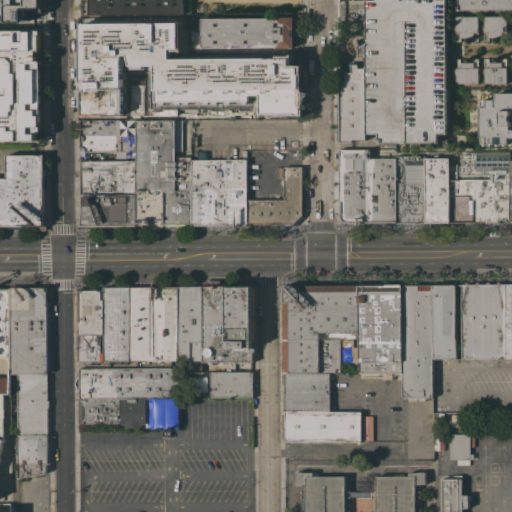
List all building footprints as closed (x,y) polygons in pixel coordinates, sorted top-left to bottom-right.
[(0,0),(42,0),(43,23),(0,23),(0,0)] [(185,0),(185,3),(183,3),(183,14),(89,14),(89,2),(86,2),(86,0),(185,0)] [(358,50),(358,45),(356,45),(354,40),(365,36),(365,15),(365,0),(445,0),(445,14),(445,49),(445,87),(445,88),(446,88),(447,134),(437,134),(437,143),(377,143),(377,134),(365,134),(365,140),(351,139),(351,142),(339,142),(339,87),(339,79),(341,79),(341,70),(348,70),(348,62),(360,62),(360,68),(365,68),(365,56),(358,56),(358,50)] [(511,0),(511,8),(459,9),(459,6),(460,6),(460,0),(511,0)] [(293,29),(292,29),(292,36),(293,36),(293,48),(275,48),(275,47),(201,47),(201,18),(275,18),(275,17),(293,16),(293,29)] [(478,16),(478,41),(473,41),(473,37),(460,37),(460,41),(455,41),(455,16),(478,16)] [(507,16),(507,41),(501,41),(501,37),(489,37),(489,41),(483,41),(483,16),(507,16)] [(41,133),(36,133),(36,139),(12,139),(12,141),(0,141),(0,29),(39,29),(39,50),(36,50),(36,59),(41,59),(41,62),(40,62),(41,133)] [(478,83),(456,83),(456,58),(460,58),(460,62),(473,62),(473,58),(478,58),(478,83)] [(506,83),(484,83),(484,58),(488,58),(488,62),(501,62),(501,58),(506,58),(506,83)] [(481,144),(481,126),(478,126),(478,103),(481,103),(481,99),(496,99),(496,92),(511,92),(511,144),(510,144),(510,145),(508,145),(508,144),(503,144),(503,145),(501,145),(501,144),(496,144),(496,145),(494,145),(494,144),(489,144),(489,146),(487,146),(487,144),(482,144),(482,146),(481,146),(481,144)] [(136,157),(124,157),(124,154),(125,154),(125,153),(121,153),(121,152),(81,151),(81,121),(136,121),(136,157)] [(136,121),(175,121),(175,156),(190,156),(192,159),(192,224),(165,224),(154,231),(145,225),(136,224),(136,160),(136,157),(136,121)] [(395,222),(345,222),(343,221),(342,221),(340,219),(340,217),(340,215),(339,149),(370,149),(370,157),(395,158),(395,222)] [(247,223),(247,225),(239,225),(239,227),(228,227),(228,224),(192,224),(192,159),(197,159),(197,153),(204,153),(204,152),(208,152),(208,159),(246,159),(247,199),(247,223)] [(0,178),(6,178),(6,154),(43,154),(43,178),(45,178),(46,187),(43,187),(43,214),(46,214),(46,230),(29,230),(29,228),(0,228),(0,178)] [(395,222),(395,158),(395,155),(420,155),(420,157),(425,157),(425,222),(395,222)] [(510,172),(510,222),(450,222),(449,163),(456,163),(456,178),(491,179),(491,175),(476,175),(467,175),(459,175),(459,165),(461,165),(461,158),(472,158),(472,155),(476,155),(476,169),(495,169),(495,179),(505,179),(505,172),(510,172)] [(136,160),(136,224),(136,227),(118,228),(104,228),(104,227),(91,227),(91,228),(78,228),(78,194),(80,194),(80,160),(85,160),(85,156),(112,156),(112,160),(136,160)] [(425,157),(449,157),(449,163),(450,222),(425,222),(425,157)] [(285,199),(285,197),(283,197),(283,167),(304,166),(304,177),(301,177),(301,182),(304,182),(304,215),(302,215),(304,217),(295,226),(293,224),(293,226),(283,226),(283,223),(247,223),(247,199),(285,199)] [(226,347),(202,347),(202,287),(205,282),(206,280),(221,280),(222,281),(226,286),(226,347)] [(462,285),(463,285),(463,283),(469,283),(469,284),(474,284),(474,283),(480,283),(480,284),(485,284),(485,283),(490,283),(490,284),(496,284),(496,283),(501,283),(501,284),(505,284),(505,358),(505,355),(501,355),(498,358),(462,358),(462,285)] [(359,372),(359,286),(361,285),(361,286),(402,286),(402,372),(359,372)] [(432,373),(433,397),(403,397),(403,373),(403,372),(402,372),(402,286),(433,285),(433,359),(432,359),(432,373)] [(455,358),(433,359),(433,285),(455,285),(455,358)] [(226,286),(252,286),(252,347),(226,347),(226,286)] [(283,373),(283,367),(280,367),(280,340),(282,340),(282,336),(281,335),(281,334),(281,333),(281,332),(282,332),(284,331),(284,286),(359,286),(359,372),(329,373),(283,373)] [(152,361),(130,361),(130,288),(152,287),(152,361)] [(152,287),(177,287),(178,361),(152,361),(152,287)] [(203,361),(178,361),(177,287),(202,287),(202,347),(203,361)] [(10,289),(47,288),(47,301),(50,301),(51,366),(49,366),(49,370),(47,370),(47,373),(11,373),(11,360),(10,289)] [(78,335),(76,335),(76,288),(101,288),(101,299),(103,299),(103,335),(101,335),(78,335)] [(103,288),(130,288),(130,361),(104,361),(103,361),(103,335),(103,299),(103,288)] [(9,360),(6,360),(6,357),(0,357),(0,289),(10,289),(11,360),(9,360)] [(101,335),(100,361),(78,361),(78,359),(76,359),(76,349),(78,349),(78,345),(77,345),(77,340),(76,340),(76,336),(78,336),(78,335),(101,335)] [(252,347),(252,362),(202,362),(202,361),(203,361),(202,347),(226,347),(252,347)] [(11,373),(11,384),(10,384),(11,395),(4,395),(4,417),(3,417),(3,434),(2,446),(0,453),(0,457),(1,458),(0,460),(0,377),(9,377),(9,360),(11,360),(11,373)] [(79,399),(79,390),(77,390),(75,384),(75,382),(78,376),(78,368),(170,367),(177,371),(177,398),(157,398),(152,398),(79,399)] [(252,388),(252,397),(209,397),(209,372),(252,372),(252,384),(255,384),(255,388),(253,388),(252,388)] [(47,373),(47,374),(50,374),(50,381),(47,381),(47,382),(50,382),(50,390),(47,390),(47,391),(50,391),(50,398),(48,398),(48,399),(50,399),(50,407),(48,407),(48,408),(50,408),(50,433),(48,433),(48,464),(48,472),(46,472),(17,478),(16,478),(16,467),(18,467),(17,419),(15,419),(15,414),(17,414),(17,384),(11,384),(11,373),(47,373)] [(284,383),(281,383),(281,374),(283,374),(283,373),(329,373),(330,411),(361,411),(361,442),(284,441),(284,438),(281,438),(281,431),(284,431),(284,430),(281,430),(281,423),(284,423),(284,421),(282,421),(282,413),(283,413),(283,410),(284,383)] [(180,419),(179,398),(188,397),(188,419),(180,419)] [(152,398),(152,400),(145,401),(146,427),(124,428),(124,424),(121,424),(121,423),(79,423),(79,399),(152,398)] [(372,439),(363,439),(363,415),(372,415),(372,439)] [(469,415),(469,426),(455,426),(455,429),(451,429),(451,417),(456,417),(456,415),(469,415)] [(450,459),(449,439),(453,439),(453,437),(451,437),(451,433),(454,433),(454,434),(469,434),(470,454),(473,454),(473,459),(450,459)] [(371,492),(371,491),(375,491),(375,476),(392,476),(392,474),(403,473),(403,476),(408,476),(408,472),(418,472),(418,471),(425,471),(425,484),(418,484),(418,490),(419,490),(419,492),(418,492),(418,495),(419,495),(419,498),(418,498),(418,511),(419,511),(301,511),(301,497),(301,495),(301,492),(301,490),(301,484),(295,484),(295,471),(302,471),(302,472),(312,472),(312,473),(317,473),(317,476),(344,476),(344,490),(349,490),(349,492),(371,492)] [(441,511),(441,478),(458,478),(458,475),(462,475),(462,495),(468,495),(468,508),(462,508),(462,511),(441,511)]
